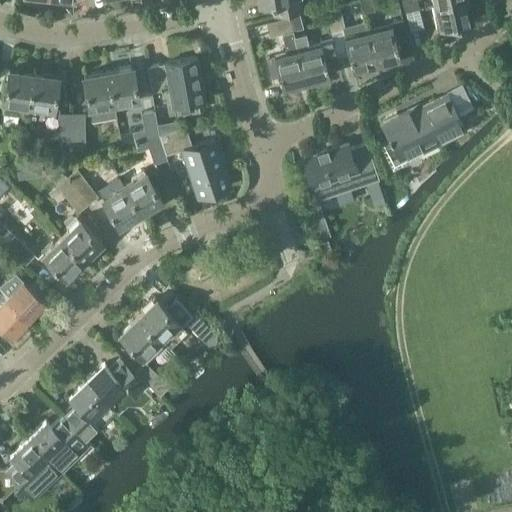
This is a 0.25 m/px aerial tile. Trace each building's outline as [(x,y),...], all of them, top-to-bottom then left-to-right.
[(257,0),(258,5),(271,2),(273,14),(303,9),(301,0),(257,0)] [(360,0),(363,12),(374,10),(371,0),(360,0)] [(416,0),(401,0),(404,10),(418,7),(416,0)] [(468,0),(450,0),(433,4),(438,27),(473,20),(468,0)] [(376,63),(368,29),(366,29),(364,20),(344,25),(339,3),(325,7),(330,29),(344,26),(345,29),(344,30),(344,32),(343,33),(344,35),(353,69),(376,63)] [(418,7),(404,10),(410,32),(424,28),(418,7)] [(299,13),(289,16),(292,30),(293,30),(303,27),(299,13)] [(292,30),(289,16),(266,22),(270,36),(282,33),(286,48),(274,51),(275,54),(273,54),(282,88),(306,81),(294,36),(293,30),(292,30)] [(391,23),(368,29),(376,63),(400,56),(391,23)] [(306,33),(294,36),(306,81),(329,75),(326,61),(337,58),(331,36),(308,42),(306,33)] [(169,83),(173,105),(204,99),(196,55),(165,61),(165,62),(147,66),(152,90),(163,88),(163,84),(169,83)] [(132,65),(108,69),(114,102),(138,98),(132,65)] [(28,104),(33,71),(8,67),(2,110),(27,114),(28,104)] [(114,102),(108,69),(83,74),(91,120),(116,115),(114,102)] [(58,74),(33,71),(28,104),(53,108),(58,74)] [(381,122),(391,142),(382,147),(392,169),(420,157),(418,153),(438,143),(466,129),(447,91),(408,110),(408,109),(381,122)] [(134,132),(135,139),(158,134),(156,122),(154,110),(141,112),(144,129),(134,132)] [(72,146),(71,111),(58,112),(59,147),(72,146)] [(84,111),(71,111),(72,146),(84,146),(84,111)] [(156,122),(158,134),(168,131),(181,127),(180,119),(171,120),(156,122)] [(158,134),(165,153),(182,147),(197,195),(229,185),(214,137),(191,144),(185,126),(168,131),(158,134)] [(165,153),(158,134),(135,139),(137,149),(149,145),(154,161),(166,157),(165,153)] [(347,142),(328,148),(327,146),(317,149),(317,152),(303,156),(317,198),(379,177),(366,140),(348,146),(347,142)] [(47,172),(54,181),(64,172),(56,164),(47,172)] [(77,167),(67,175),(88,203),(98,195),(77,167)] [(145,169),(123,182),(141,212),(163,199),(145,169)] [(88,203),(67,175),(56,183),(77,211),(88,203)] [(368,184),(375,206),(387,202),(380,180),(368,184)] [(141,212),(123,182),(101,196),(119,225),(141,212)] [(321,211),(312,215),(316,225),(325,222),(321,211)] [(79,216),(60,234),(84,259),(103,241),(79,216)] [(0,239),(25,263),(35,253),(0,219),(0,239)] [(84,259),(60,234),(42,252),(65,277),(84,259)] [(0,280),(0,291),(28,318),(46,300),(39,294),(46,288),(34,277),(29,282),(15,269),(0,280)] [(28,318),(0,291),(0,330),(3,328),(11,336),(28,318)] [(155,296),(137,313),(160,338),(179,321),(155,296)] [(186,321),(209,344),(218,336),(195,312),(186,321)] [(160,338),(137,313),(119,331),(142,355),(160,338)] [(86,379),(115,410),(118,412),(127,402),(141,403),(150,394),(144,387),(147,384),(119,356),(108,366),(104,361),(86,379)] [(135,370),(159,393),(167,384),(144,361),(135,370)] [(62,414),(64,416),(85,437),(86,438),(115,410),(86,379),(68,396),(74,402),(62,414)] [(45,418),(27,436),(60,470),(68,462),(56,451),(66,441),(73,449),(85,437),(64,416),(53,427),(45,418)] [(0,469),(0,493),(6,493),(18,482),(32,497),(60,470),(27,436),(9,453),(15,460),(6,469),(0,469)]
